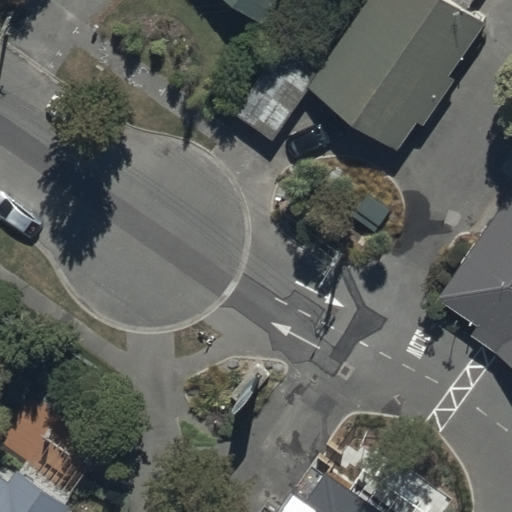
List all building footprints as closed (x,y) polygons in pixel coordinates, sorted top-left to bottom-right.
[(230,0),(278,34),(302,0),(230,0)] [(442,0),(387,0),(318,99),(409,163),(497,38),(442,0)] [(467,0),(483,11),(490,0),(467,0)] [(511,346),(511,190),(438,295),(511,346)] [(64,511),(0,467),(0,511),(64,511)] [(348,511),(300,476),(272,511),(348,511)]
